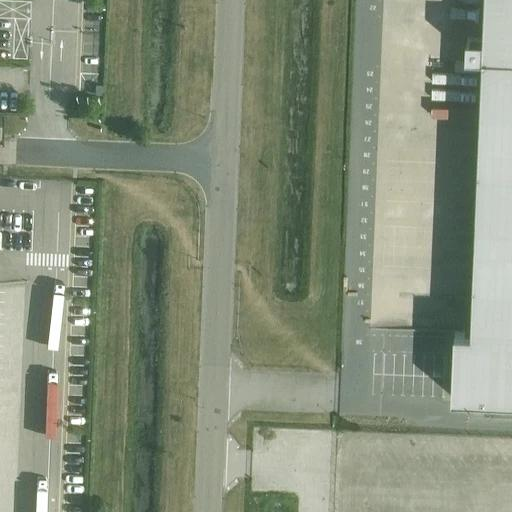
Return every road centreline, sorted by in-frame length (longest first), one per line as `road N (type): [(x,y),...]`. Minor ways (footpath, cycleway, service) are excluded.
road 1 (unclassified): [(208,511),(222,162)]
road 2 (unclassified): [(222,162),(6,153)]
road 3 (unclassified): [(222,162),(229,0)]
